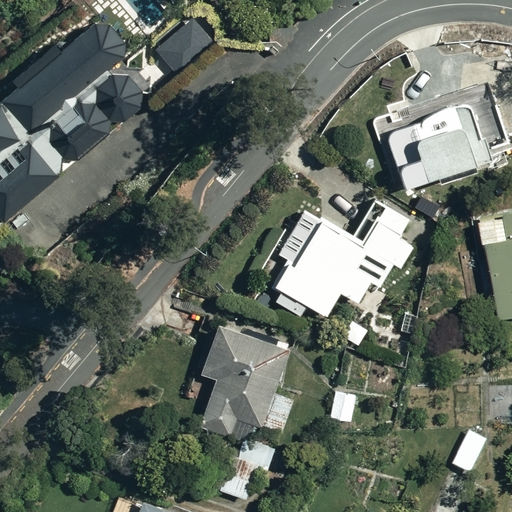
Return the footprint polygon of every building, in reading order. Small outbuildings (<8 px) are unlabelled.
[(132,57),(104,24),(10,103),(39,136),(132,57)] [(69,166),(79,163),(140,111),(142,100),(140,90),(133,82),(123,77),(112,78),(38,141),(58,163),(69,166)] [(406,195),(496,167),(492,157),(511,150),(511,148),(493,87),(404,115),(406,122),(386,128),(406,195)] [(5,107),(0,108),(0,167),(27,145),(5,107)] [(58,175),(29,145),(0,171),(0,222),(3,226),(58,175)] [(511,329),(511,214),(486,219),(507,330),(511,329)] [(390,260),(325,220),(315,236),(292,222),(273,253),(290,263),(268,298),(302,319),(308,309),(328,321),(343,297),(361,308),(390,260)] [(291,354),(222,330),(205,379),(219,384),(203,431),(249,446),(256,426),(284,436),(296,402),(277,396),(291,354)] [(491,443),(472,433),(456,467),(475,476),(491,443)] [(260,471),(236,461),(222,492),(247,502),(260,471)]
